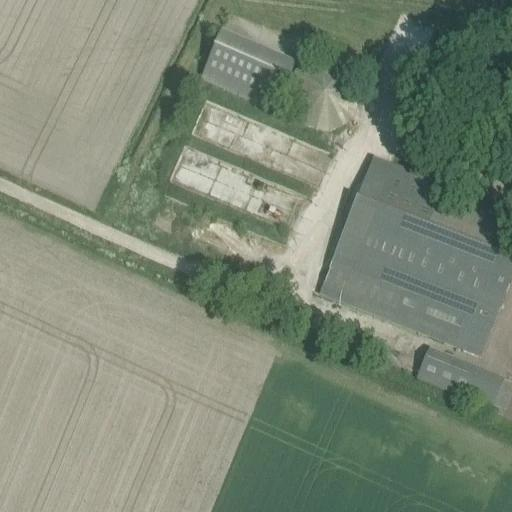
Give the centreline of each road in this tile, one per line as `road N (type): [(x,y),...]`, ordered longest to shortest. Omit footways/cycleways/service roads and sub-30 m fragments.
road 1 (track): [(336,333),(0,180)]
road 2 (track): [(291,311),(367,141),(511,205)]
